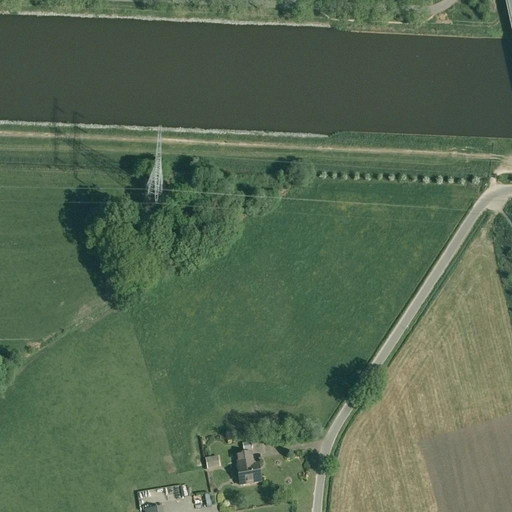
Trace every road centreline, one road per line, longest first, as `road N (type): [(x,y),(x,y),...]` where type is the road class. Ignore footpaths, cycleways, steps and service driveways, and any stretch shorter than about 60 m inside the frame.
road 1 (track): [(0,135),(490,158)]
road 2 (unclassified): [(316,511),(338,422),(480,204),(511,189)]
road 3 (unclassified): [(451,0),(427,10),(173,0)]
